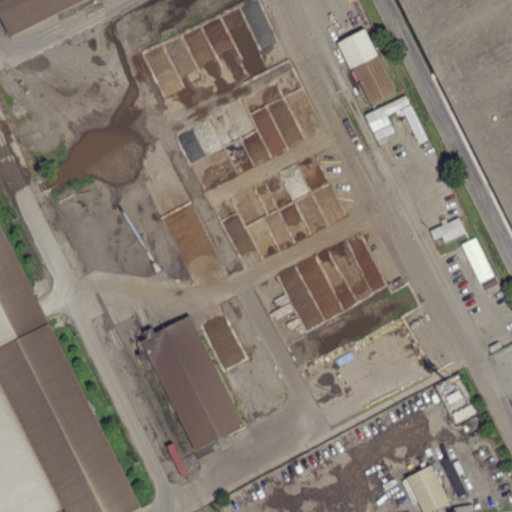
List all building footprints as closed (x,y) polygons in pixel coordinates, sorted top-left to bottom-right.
[(86,0),(12,37),(0,13),(0,0),(86,0)] [(511,229),(396,0),(511,0),(511,229)] [(240,7),(249,25),(257,22),(248,3),(240,7)] [(372,104),(353,67),(378,55),(396,91),(372,104)] [(420,144),(405,114),(401,116),(397,110),(388,115),(392,123),(374,132),(366,115),(406,96),(410,105),(400,110),(411,105),(428,139),(420,144)] [(378,140),(375,133),(392,125),(395,132),(378,140)] [(445,242),(442,236),(434,239),(431,231),(459,217),(466,232),(445,242)] [(130,511),(63,511),(59,505),(45,511),(0,511),(0,223),(14,250),(142,506),(130,511)] [(484,287),(482,282),(481,283),(467,254),(462,244),(476,238),(484,254),(495,276),(493,277),(496,281),(484,287)] [(196,449),(142,339),(190,315),(245,425),(196,449)] [(437,471),(444,468),(457,496),(466,492),(449,455),(433,463),(437,471)] [(427,511),(424,511),(407,478),(431,466),(450,501),(427,511)]
